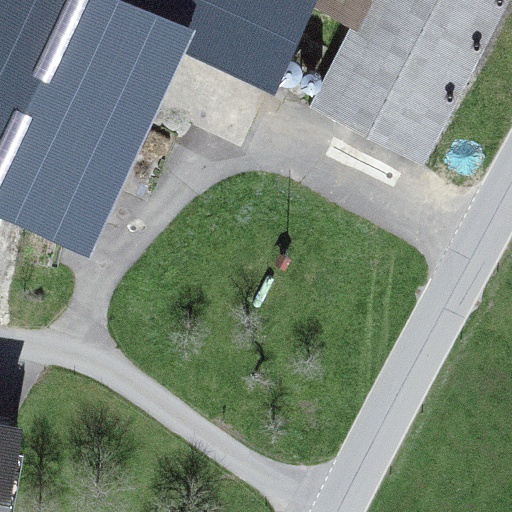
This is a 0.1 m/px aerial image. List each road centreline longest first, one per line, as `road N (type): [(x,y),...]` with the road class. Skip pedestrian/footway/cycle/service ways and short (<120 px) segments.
road 1 (unclassified): [(511,188),(335,511)]
road 2 (unclassified): [(0,366),(117,391),(216,434),(319,511)]
